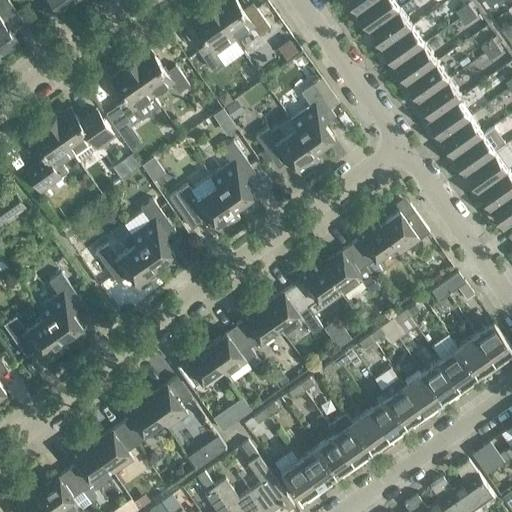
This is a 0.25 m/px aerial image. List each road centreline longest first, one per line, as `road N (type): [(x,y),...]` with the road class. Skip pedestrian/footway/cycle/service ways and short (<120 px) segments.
road 1 (residential): [(0,444),(395,135)]
road 2 (residential): [(395,135),(511,302)]
road 3 (residential): [(0,117),(165,0)]
road 4 (residential): [(347,511),(511,393)]
road 5 (residential): [(304,0),(395,135)]
